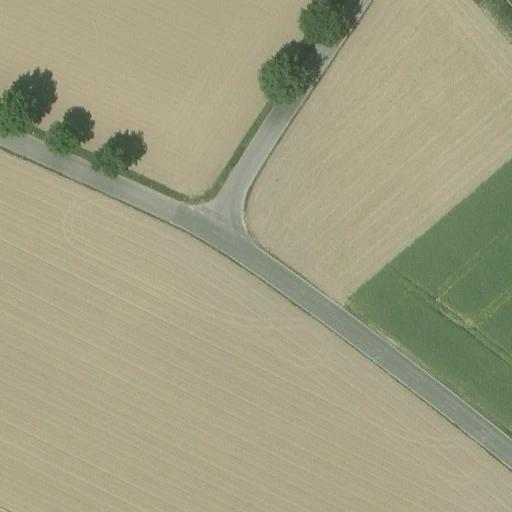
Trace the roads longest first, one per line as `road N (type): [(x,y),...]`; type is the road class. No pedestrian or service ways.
road 1 (tertiary): [(511,454),(205,226)]
road 2 (unclassified): [(205,226),(357,0)]
road 3 (tertiary): [(205,226),(0,132)]
